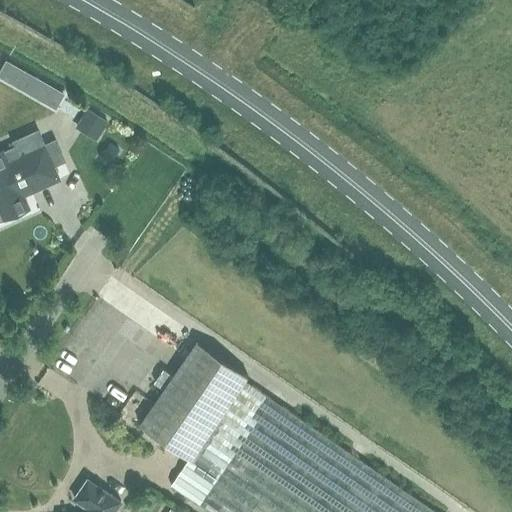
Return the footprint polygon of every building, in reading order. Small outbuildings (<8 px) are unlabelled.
[(36,76),(20,67),(11,83),(27,92),(36,76)] [(42,101),(55,108),(64,92),(51,85),(42,101)] [(74,127),(95,140),(108,121),(87,107),(74,127)] [(0,211),(12,206),(16,214),(29,208),(23,195),(59,179),(53,166),(65,161),(55,139),(44,143),(38,129),(11,140),(14,146),(3,151),(0,151),(0,211)] [(190,459),(245,379),(248,376),(198,341),(140,424),(190,459)] [(165,388),(174,375),(164,368),(154,381),(165,388)] [(210,511),(438,511),(319,430),(245,379),(190,459),(171,485),(210,511)] [(113,511),(121,501),(88,478),(75,498),(88,507),(84,511),(113,511)]
